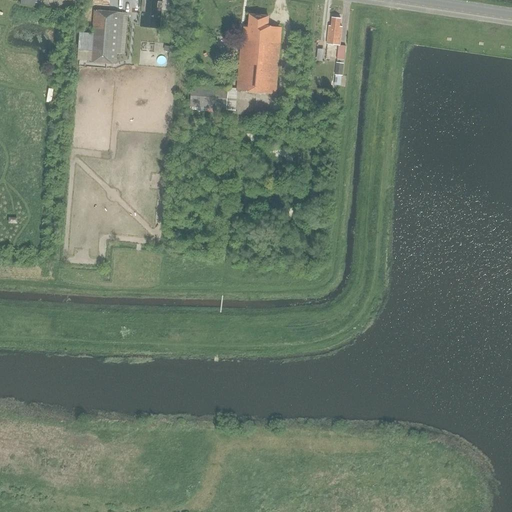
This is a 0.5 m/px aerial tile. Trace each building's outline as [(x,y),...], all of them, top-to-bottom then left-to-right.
[(143,0),(142,18),(141,27),(160,28),(160,20),(162,0),(143,0)] [(128,15),(94,12),(92,35),(80,34),(78,53),(90,54),(90,63),(116,66),(117,56),(125,56),(128,15)] [(242,41),(237,91),(276,95),(282,28),(268,27),(269,18),(251,17),(250,29),(246,28),(244,41),(242,41)] [(328,45),(339,46),(337,61),(344,62),(346,48),(340,47),(342,29),(340,28),(341,21),(333,20),(332,27),(329,27),(328,45)] [(343,64),(336,63),(335,75),(342,76),(343,64)] [(225,110),(227,88),(192,85),(191,107),(225,110)]
